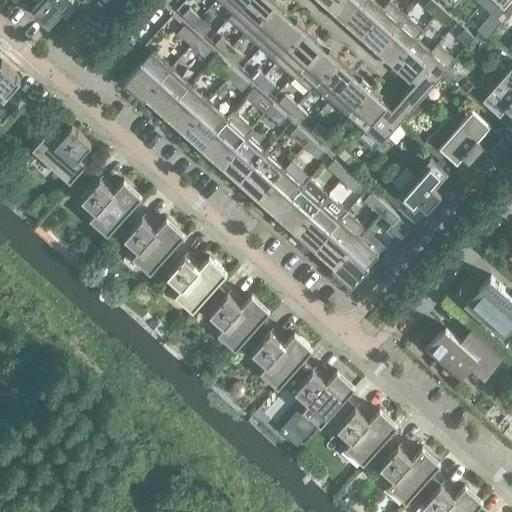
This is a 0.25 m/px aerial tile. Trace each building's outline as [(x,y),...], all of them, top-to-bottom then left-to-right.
[(36,0),(38,0),(34,4),(41,11),(40,13),(50,22),(59,11),(67,17),(78,0),(36,0)] [(224,0),(234,9),(228,16),(229,16),(243,0),(224,0)] [(243,0),(229,16),(245,31),(272,0),(243,0)] [(278,0),(272,0),(245,31),(261,45),(289,14),(283,8),(285,6),(278,0)] [(330,0),(327,4),(338,13),(340,10),(346,16),(359,0),(330,0)] [(360,32),(388,0),(387,0),(383,5),(377,0),(359,0),(346,16),(352,21),(350,23),(360,32)] [(378,45),(406,13),(391,0),(388,0),(360,32),(370,42),(372,39),(378,45)] [(442,6),(435,0),(426,0),(424,3),(435,13),(442,6)] [(511,0),(500,0),(501,1),(492,11),(502,21),(511,9),(511,0)] [(200,16),(189,6),(182,13),(193,23),(200,16)] [(453,16),(442,6),(435,13),(446,23),(453,16)] [(406,13),(378,45),(384,50),(382,52),(392,61),(422,28),(406,13)] [(289,14),(261,45),(277,60),(307,26),(297,17),(295,19),(289,14)] [(211,26),(200,16),(193,23),(204,33),(211,26)] [(198,35),(184,23),(179,29),(192,41),(198,35)] [(457,33),(468,43),(474,35),(463,25),(457,33)] [(307,26),(277,60),(293,74),(322,43),(316,37),(318,35),(307,26)] [(422,28),(392,61),(402,70),(404,68),(410,74),(438,42),(437,41),(431,48),(417,35),(423,28),(422,28)] [(211,48),(198,35),(192,41),(206,54),(211,48)] [(232,45),(221,35),(215,42),(226,52),(232,45)] [(438,42),(410,74),(416,79),(404,92),(415,102),(455,57),(438,42)] [(327,48),(322,43),(293,74),(309,89),(340,55),(329,46),(327,48)] [(243,55),(232,45),(226,52),(237,62),(243,55)] [(133,84),(145,95),(171,65),(152,47),(127,75),(135,82),(133,84)] [(340,55),(309,89),(310,89),(316,82),(332,96),(354,72),(348,66),(350,64),(340,55)] [(235,69),(222,57),(216,63),(230,75),(235,69)] [(0,115),(3,118),(19,100),(8,91),(21,76),(2,59),(0,60),(0,115)] [(511,63),(485,93),(475,84),(466,94),(483,110),(490,102),(500,111),(506,104),(511,109),(511,63)] [(265,74),(253,64),(247,71),(258,81),(265,74)] [(171,65),(145,95),(156,105),(159,103),(166,109),(190,82),(171,65)] [(249,81),(235,69),(230,75),(244,87),(249,81)] [(360,77),(354,72),(332,96),(348,110),(372,84),(362,75),(360,77)] [(276,83),(265,74),(258,81),(269,91),(276,83)] [(190,82),(166,109),(172,115),(170,117),(182,128),(209,98),(190,82)] [(372,84),(348,110),(364,125),(386,100),(380,95),(382,93),(372,84)] [(273,102),(259,90),(254,96),(267,108),(273,102)] [(392,106),(386,100),(364,125),(381,140),(415,102),(404,92),(392,106)] [(297,103),(286,93),(279,100),(290,110),(297,103)] [(209,98),(182,128),(194,139),(196,136),(203,143),(234,108),(233,107),(227,115),(209,98)] [(286,115),(273,102),(267,108),(281,121),(286,115)] [(308,112),(297,103),(290,110),(301,120),(308,112)] [(490,122),(473,107),(443,141),(432,132),(423,142),(441,158),(447,150),(457,159),(463,152),(470,158),(484,142),(477,136),(490,122)] [(234,108),(203,143),(210,149),(208,151),(220,162),(253,125),(234,108)] [(59,136),(49,127),(33,145),(70,179),(86,161),(79,154),(92,140),(72,122),(59,136)] [(329,131),(318,122),(311,129),(322,139),(329,131)] [(311,136),(297,124),(292,130),(305,142),(311,136)] [(253,125),(220,162),(232,172),(234,170),(241,177),(265,149),(247,133),(253,126),(253,125)] [(340,141),(329,131),(322,139),(333,149),(340,141)] [(324,149),(311,136),(305,142),(319,155),(324,149)] [(265,149),(241,177),(248,183),(246,185),(258,196),(284,166),(265,149)] [(346,160),(355,168),(362,161),(352,152),(346,160)] [(389,180),(380,190),(398,206),(405,198),(414,206),(420,200),(427,206),(442,190),(435,184),(447,170),(430,155),(429,157),(424,154),(419,154),(414,156),(412,161),(413,167),(416,171),(400,189),(389,180)] [(348,170),(335,158),(329,164),(343,176),(348,170)] [(284,166),(258,196),(270,206),(272,204),(279,210),(309,176),(309,175),(302,182),(284,166)] [(362,182),(348,170),(343,176),(357,188),(362,182)] [(90,216),(109,231),(142,194),(124,178),(114,189),(100,176),(82,195),(97,208),(90,216)] [(309,176),(279,210),(285,216),(283,219),(295,229),(328,193),(309,176)] [(386,204),(372,191),(367,197),(380,210),(386,204)] [(328,193),(295,229),(307,240),(309,238),(316,244),(347,209),(328,193)] [(399,216),(386,204),(380,210),(394,222),(399,216)] [(347,209),(316,244),(323,250),(321,252),(333,263),(366,226),(347,209)] [(133,253),(151,270),(185,232),(166,216),(157,227),(142,214),(125,233),(139,246),(133,253)] [(366,226),(333,263),(345,273),(347,271),(354,278),(385,244),(366,226)] [(175,292),(193,308),(227,271),(209,254),(199,265),(185,252),(168,272),(182,284),(175,292)] [(511,292),(491,273),(478,287),(480,289),(470,300),(469,298),(467,300),(503,332),(511,321),(511,292)] [(218,330),(236,346),(270,309),(251,292),(242,303),(228,290),(210,310),(224,322),(218,330)] [(446,324),(426,347),(458,375),(472,359),(485,371),(503,351),(474,325),(462,338),(446,324)] [(260,368),(279,384),(312,347),(294,331),(285,341),(270,328),(253,348),(267,361),(260,368)] [(303,406),(321,423),(355,385),(337,369),(327,379),(313,367),(295,386),(310,399),(303,406)] [(299,440),(316,422),(298,405),(281,423),(299,440)] [(346,444),(364,461),(398,423),(379,407),(370,417),(355,405),(338,424),(352,437),(346,444)] [(388,483),(407,499),(440,461),(422,445),(412,456),(398,443),(381,462),(395,475),(388,483)] [(471,511),(483,499),(465,483),(455,494),(441,481),(423,500),(436,511),(471,511)]
